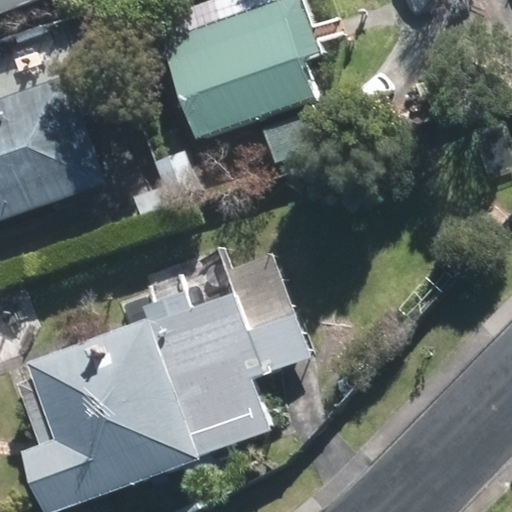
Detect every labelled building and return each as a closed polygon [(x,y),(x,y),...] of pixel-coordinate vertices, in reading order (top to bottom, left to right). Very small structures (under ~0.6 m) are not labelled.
[(0,0),(0,18),(53,0),(0,0)] [(319,0),(310,0),(183,42),(213,133),(335,93),(323,59),(338,55),(319,0)] [(0,219),(120,181),(74,41),(0,65),(0,219)] [(330,110),(280,128),(295,170),(345,152),(330,110)] [(199,154),(172,163),(185,201),(212,192),(199,154)] [(282,257),(241,272),(278,376),(320,361),(282,257)] [(241,296),(175,320),(224,454),(290,431),(241,296)] [(214,457),(167,326),(56,366),(61,381),(43,388),(65,450),(53,454),(72,507),(214,457)]
